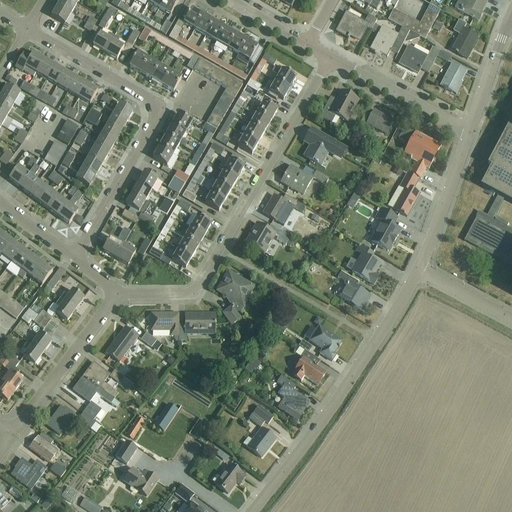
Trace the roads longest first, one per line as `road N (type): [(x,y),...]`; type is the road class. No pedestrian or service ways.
road 1 (residential): [(121,293),(192,294),(201,287),(331,59)]
road 2 (residential): [(255,511),(335,404),(419,268)]
road 3 (residential): [(15,434),(121,293)]
road 4 (residential): [(76,259),(160,113)]
road 5 (residential): [(471,132),(331,59)]
road 6 (residential): [(160,113),(28,30)]
road 7 (residential): [(419,268),(471,132)]
road 8 (residential): [(471,132),(509,18)]
